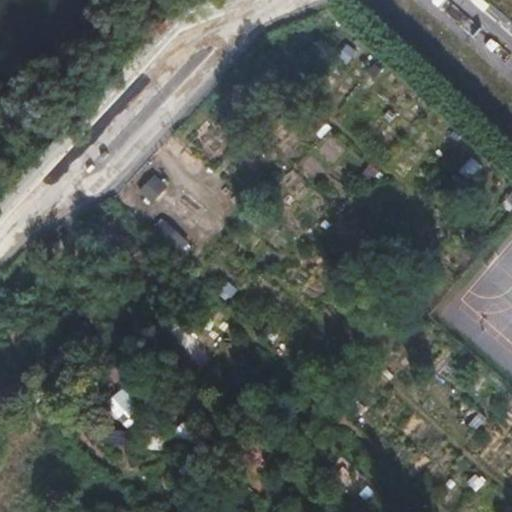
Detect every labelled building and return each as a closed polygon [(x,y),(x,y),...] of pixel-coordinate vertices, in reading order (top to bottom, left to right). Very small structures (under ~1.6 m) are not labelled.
[(348,43),(338,56),(348,64),(358,50),(348,43)] [(325,121),(311,137),(318,144),(332,128),(325,121)] [(465,136),(454,125),(445,134),(457,145),(465,136)] [(373,162),(363,174),(372,182),(383,170),(373,162)] [(152,202),(170,185),(158,174),(141,190),(152,202)] [(511,185),(499,200),(511,212),(511,211),(511,185)] [(186,190),(175,201),(197,222),(207,212),(186,190)] [(319,200),(309,193),(303,201),(313,209),(319,200)] [(328,209),(319,202),(312,210),(322,218),(328,209)] [(168,218),(158,229),(179,250),(189,240),(168,218)] [(230,279),(218,292),(228,300),(239,288),(230,279)] [(269,320),(260,330),(272,341),(281,331),(269,320)] [(396,375),(386,365),(377,374),(388,384),(396,375)] [(367,414),(357,404),(348,413),(359,423),(367,414)] [(479,409),(467,422),(475,430),(488,417),(479,409)] [(480,472),(470,482),(479,490),(489,480),(480,472)]
